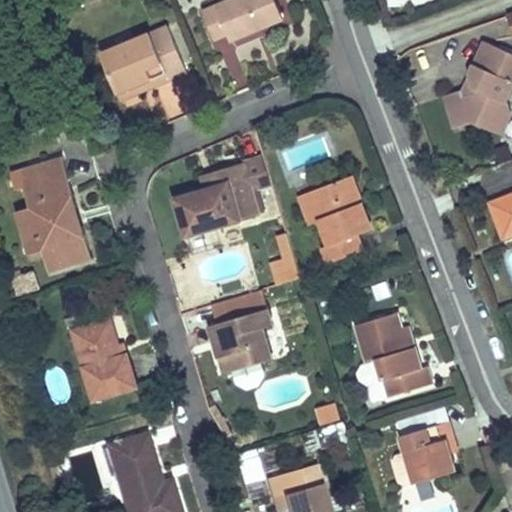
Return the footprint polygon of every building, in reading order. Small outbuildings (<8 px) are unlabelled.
[(278,0),(233,0),(204,12),(205,16),(215,39),(230,33),(233,40),(286,18),(278,0)] [(100,53),(117,93),(150,78),(153,85),(187,70),(168,25),(100,53)] [(477,124),(485,127),(511,116),(511,108),(510,101),(511,95),(511,52),(490,43),(477,76),(482,78),(483,82),(479,83),(482,94),(469,98),(467,92),(451,97),(462,129),(477,124)] [(150,78),(117,93),(119,99),(153,85),(150,78)] [(165,96),(171,116),(195,109),(188,88),(165,96)] [(20,191),(27,188),(71,175),(65,158),(15,173),(20,191)] [(218,187),(205,191),(175,200),(187,236),(259,214),(252,192),(270,186),(261,158),(214,172),(218,187)] [(201,176),(205,191),(218,187),(214,172),(201,176)] [(71,175),(27,188),(34,210),(46,252),(52,273),(96,260),(86,227),(74,230),(69,211),(80,207),(71,175)] [(356,175),(315,191),(325,218),(335,244),(328,246),(334,262),(368,249),(363,235),(377,230),(356,175)] [(325,218),(315,191),(306,195),(316,222),(325,218)] [(511,196),(495,203),(508,238),(511,236),(511,196)] [(86,227),(80,207),(69,211),(74,230),(86,227)] [(46,252),(34,210),(20,214),(33,256),(46,252)] [(283,256),(269,260),(275,283),(302,275),(289,231),(277,234),(283,256)] [(38,275),(17,278),(19,291),(40,287),(38,275)] [(213,344),(224,341),(234,372),(274,360),(264,328),(274,325),(264,292),(212,307),(217,325),(208,328),(213,344)] [(361,324),(373,362),(383,359),(387,377),(393,397),(437,383),(432,364),(426,365),(420,347),(413,349),(407,329),(401,312),(361,324)] [(124,355),(114,319),(76,329),(97,398),(139,386),(130,354),(124,355)] [(414,327),(407,329),(413,349),(420,347),(414,327)] [(224,341),(213,344),(222,375),(234,372),(224,341)] [(383,359),(373,362),(378,380),(387,377),(383,359)] [(337,401),(317,406),(321,421),(341,416),(337,401)] [(459,470),(453,451),(449,438),(456,436),(451,421),(407,434),(411,449),(408,450),(418,483),(459,470)] [(153,475),(164,472),(152,432),(109,444),(128,511),(184,511),(176,480),(167,483),(156,486),(153,475)] [(449,438),(453,451),(460,449),(456,436),(449,438)] [(167,483),(164,472),(153,475),(156,486),(167,483)] [(332,511),(324,483),(277,498),(281,511),(286,511),(293,510),(293,511),(332,511)]
